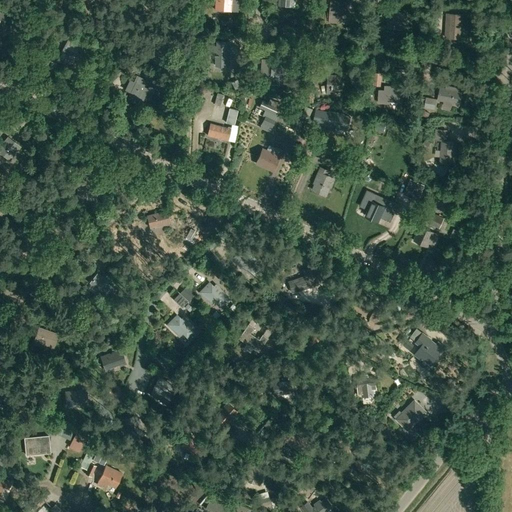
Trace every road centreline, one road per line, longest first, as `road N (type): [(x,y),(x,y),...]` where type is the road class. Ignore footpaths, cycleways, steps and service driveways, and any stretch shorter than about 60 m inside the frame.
road 1 (unclassified): [(492,326),(0,84)]
road 2 (unclassified): [(492,326),(507,0)]
road 3 (unclassified): [(395,511),(488,404)]
